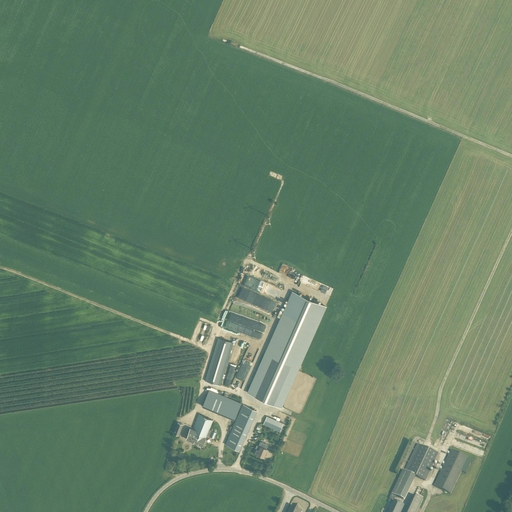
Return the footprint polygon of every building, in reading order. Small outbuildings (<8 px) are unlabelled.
[(284,211),(260,266),(282,275),(306,220),(284,211)] [(293,292),(248,393),(281,407),(326,306),(293,292)] [(222,324),(222,325),(258,339),(260,332),(257,331),(264,331),(266,326),(260,323),(260,321),(255,319),(255,316),(250,314),(251,314),(246,312),(244,312),(244,314),(240,314),(240,309),(242,309),(243,306),(239,305),(239,298),(236,297),(236,299),(236,302),(233,302),(230,310),(227,310),(225,316),(225,319),(222,324)] [(233,343),(218,338),(205,381),(220,385),(233,343)] [(222,385),(229,387),(231,382),(223,379),(222,385)] [(231,387),(240,391),(243,384),(234,380),(231,387)] [(241,404),(209,390),(205,389),(205,390),(208,392),(202,406),(234,419),(241,404)] [(243,404),(237,418),(250,425),(257,410),(243,404)] [(198,431),(193,442),(202,446),(206,438),(207,435),(214,438),(216,432),(209,429),(212,420),(198,413),(192,429),(198,431)] [(267,416),(263,424),(280,432),(283,423),(267,416)] [(237,418),(225,444),(239,450),(250,425),(237,418)] [(183,424),(177,422),(174,433),(179,435),(183,424)] [(192,429),(190,428),(186,439),(193,442),(198,431),(192,429)] [(261,456),(263,457),(267,449),(266,449),(268,445),(262,442),(260,447),(257,445),(255,448),(253,453),(256,454),(257,455),(257,454),(258,455),(258,456),(260,457),(261,456)] [(389,498),(394,500),(396,496),(404,500),(416,476),(425,481),(438,453),(417,443),(405,470),(403,470),(389,498)] [(451,494),(461,472),(465,474),(472,460),(468,458),(451,450),(434,486),(451,494)] [(416,511),(423,499),(414,495),(406,511),(416,511)] [(400,511),(404,505),(394,501),(388,511),(400,511)]
